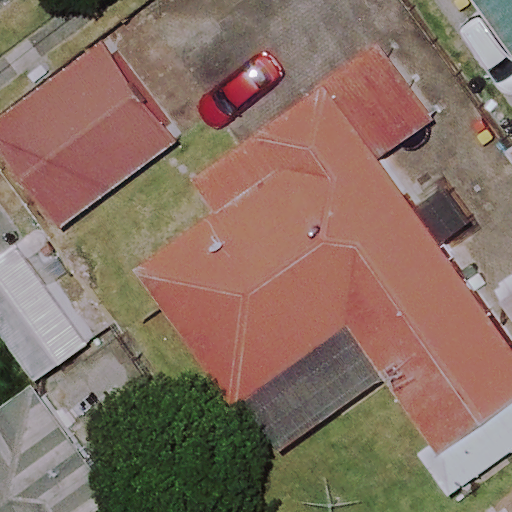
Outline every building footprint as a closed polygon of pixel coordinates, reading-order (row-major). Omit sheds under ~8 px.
[(511,0),(489,0),(511,32),(511,0)] [(0,115),(0,140),(60,227),(189,137),(117,34),(0,115)] [(285,455),(393,378),(437,438),(423,448),(454,492),(511,450),(511,311),(503,300),(490,309),(381,155),(437,115),(387,46),(234,155),(185,190),(205,218),(134,269),(241,419),(253,411),(285,455)] [(511,293),(503,300),(511,311),(511,293)] [(212,511),(146,426),(99,463),(38,384),(0,413),(0,511),(212,511)]
